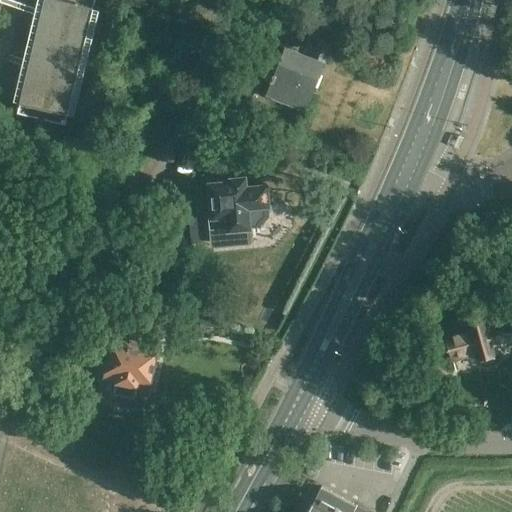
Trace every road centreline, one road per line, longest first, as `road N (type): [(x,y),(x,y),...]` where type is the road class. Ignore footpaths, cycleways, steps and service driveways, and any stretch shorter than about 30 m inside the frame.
road 1 (track): [(33,348),(179,139),(215,0)]
road 2 (primary): [(300,393),(413,158)]
road 3 (primary): [(413,158),(468,0)]
road 4 (primary): [(238,511),(300,393)]
road 5 (unclassified): [(421,440),(351,420),(300,393)]
